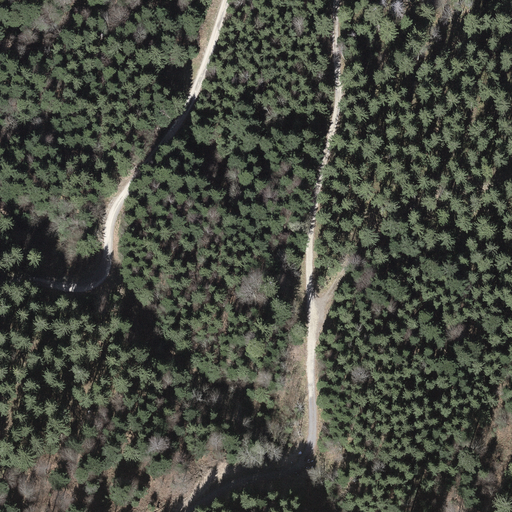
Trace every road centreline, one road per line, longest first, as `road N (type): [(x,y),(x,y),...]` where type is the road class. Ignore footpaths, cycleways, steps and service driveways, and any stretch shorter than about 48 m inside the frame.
road 1 (track): [(183,511),(236,479),(284,465),(307,443),(311,229),(339,102),(338,0)]
road 2 (track): [(0,287),(101,287),(112,267),(116,224),(197,102),(232,0)]
road 3 (track): [(309,307),(414,206),(511,182)]
